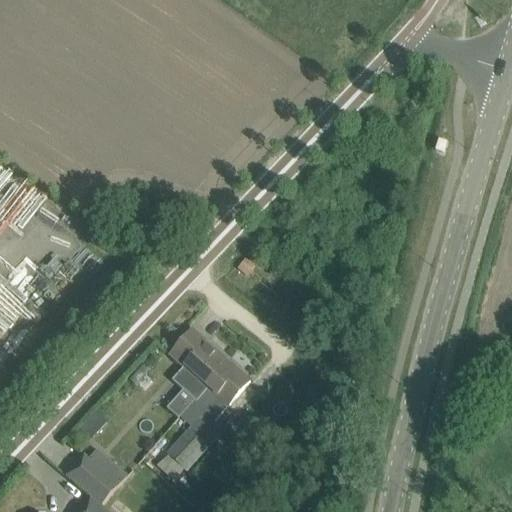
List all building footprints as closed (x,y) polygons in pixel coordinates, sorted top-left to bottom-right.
[(154,211),(147,204),(143,200),(124,220),(136,230),(154,211)] [(212,346),(210,348),(193,332),(170,358),(184,370),(172,382),(196,404),(197,404),(207,391),(205,389),(228,364),(217,353),(218,352),(212,346)] [(228,410),(250,384),(228,364),(205,389),(207,391),(197,404),(206,412),(189,432),(168,455),(187,472),(208,449),(210,451),(224,433),(214,424),(227,409),(228,410)] [(102,508),(127,479),(97,453),(89,462),(85,458),(67,478),(102,508)] [(116,498),(108,507),(113,511),(124,511),(128,509),(116,498)] [(103,511),(92,502),(83,511),(103,511)]
